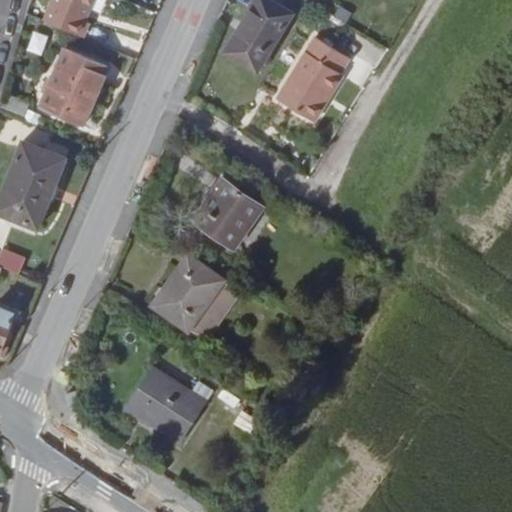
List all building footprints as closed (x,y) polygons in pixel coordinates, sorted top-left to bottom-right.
[(56,0),(47,23),(78,36),(93,0),(56,0)] [(107,42),(125,1),(123,0),(104,0),(90,34),(107,42)] [(289,16),(263,0),(255,0),(226,48),(258,67),(289,16)] [(308,59),(345,81),(347,78),(344,76),(353,61),(319,40),(308,59)] [(54,81),(95,98),(107,69),(67,52),(54,81)] [(317,125),(345,81),(308,59),(281,102),(317,125)] [(278,62),(254,102),(265,110),(254,129),(266,137),(281,113),(271,106),(292,72),(278,62)] [(82,128),(95,98),(54,81),(42,110),(82,128)] [(5,93),(0,110),(23,120),(30,103),(5,93)] [(66,160),(25,142),(0,198),(0,213),(36,229),(66,160)] [(234,250),(264,207),(226,177),(194,221),(234,250)] [(219,318),(238,291),(187,255),(152,307),(184,331),(187,330),(203,307),(219,318)] [(187,330),(203,341),(219,318),(203,307),(187,330)] [(0,356),(16,317),(0,310),(0,356)] [(177,445),(206,405),(191,394),(153,367),(125,407),(177,445)] [(191,394),(206,405),(213,395),(198,384),(191,394)] [(241,411),(234,426),(253,435),(260,420),(241,411)]
